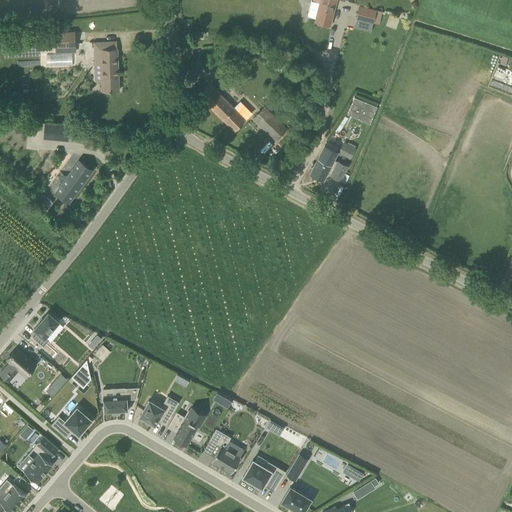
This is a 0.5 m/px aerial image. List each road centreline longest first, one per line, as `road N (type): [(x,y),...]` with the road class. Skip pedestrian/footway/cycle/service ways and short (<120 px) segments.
road 1 (unclassified): [(511,304),(167,127)]
road 2 (unclassified): [(0,340),(167,127)]
road 3 (residential): [(55,489),(112,429),(131,432),(262,511)]
road 4 (unclassified): [(167,127),(174,104),(166,0)]
